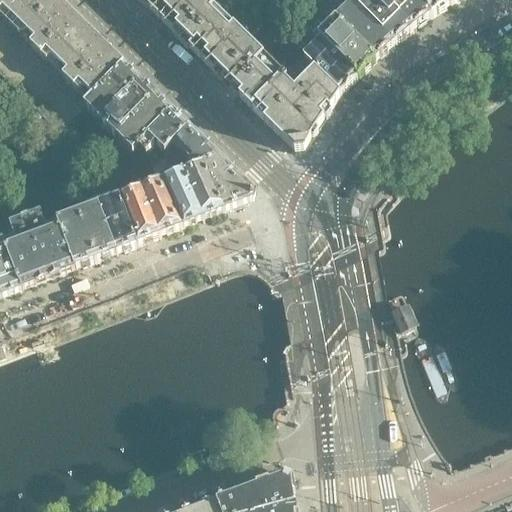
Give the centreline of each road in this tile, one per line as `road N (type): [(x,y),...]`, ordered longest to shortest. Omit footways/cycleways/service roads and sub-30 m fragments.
road 1 (residential): [(0,335),(264,236),(302,212)]
road 2 (tertiary): [(93,0),(302,212)]
road 3 (primary): [(302,212),(327,436)]
road 4 (primary): [(380,424),(350,267),(328,210)]
road 5 (residential): [(124,511),(327,436)]
road 6 (primary): [(366,145),(511,38)]
